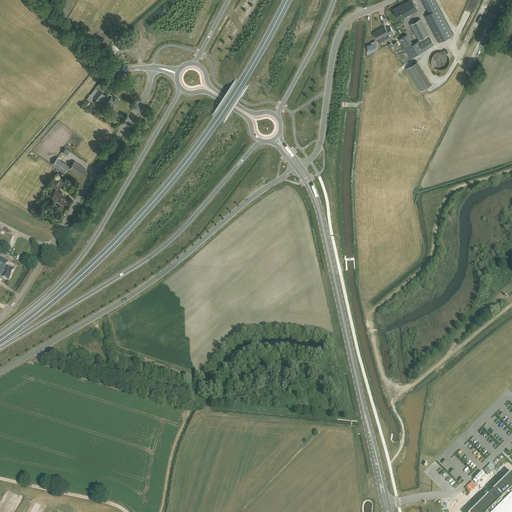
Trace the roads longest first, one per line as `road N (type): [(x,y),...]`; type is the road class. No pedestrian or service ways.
road 1 (trunk): [(0,340),(83,273),(167,185),(229,102),(287,0)]
road 2 (tertiary): [(295,168),(140,288),(0,371)]
road 3 (trunk): [(0,345),(165,245),(261,141)]
road 4 (tertiary): [(387,511),(316,203)]
road 5 (trunk): [(179,86),(83,254),(0,332)]
road 6 (unclassified): [(0,318),(145,95),(153,68)]
road 7 (unclassified): [(392,0),(347,20),(338,34),(318,149),(300,165)]
road 8 (trunk): [(278,119),(333,0)]
road 9 (track): [(0,479),(125,511)]
